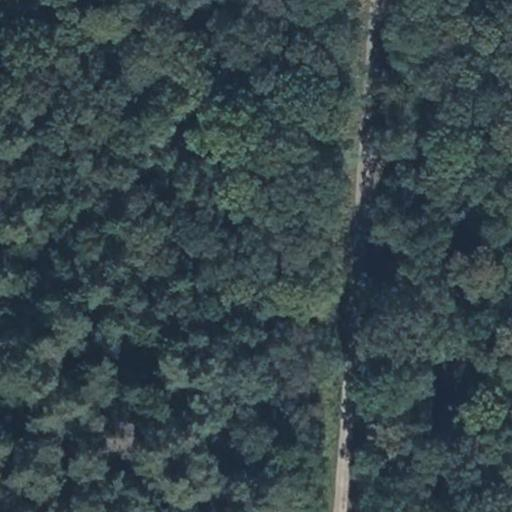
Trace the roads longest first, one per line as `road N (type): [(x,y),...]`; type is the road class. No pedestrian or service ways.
road 1 (track): [(384,184),(353,445)]
road 2 (track): [(403,0),(384,184)]
